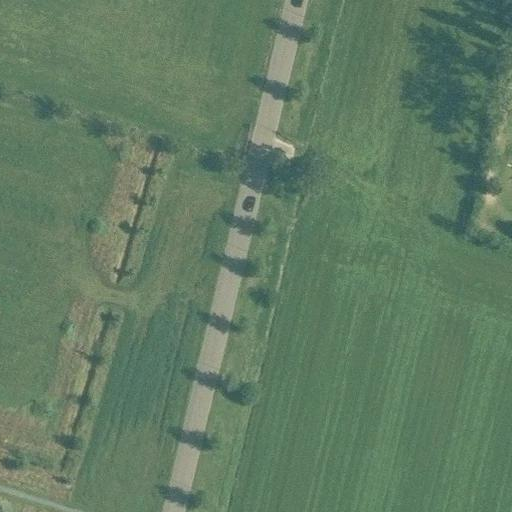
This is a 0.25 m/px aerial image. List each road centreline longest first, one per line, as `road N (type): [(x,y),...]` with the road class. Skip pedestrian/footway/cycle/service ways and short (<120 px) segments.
road 1 (residential): [(202,388),(297,0)]
road 2 (residential): [(0,322),(202,388)]
road 3 (residential): [(172,511),(202,388)]
